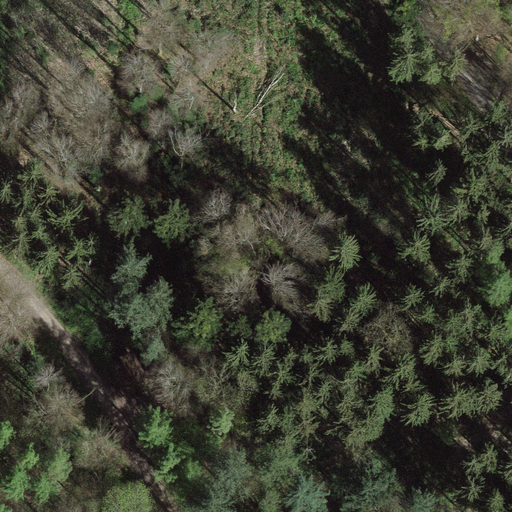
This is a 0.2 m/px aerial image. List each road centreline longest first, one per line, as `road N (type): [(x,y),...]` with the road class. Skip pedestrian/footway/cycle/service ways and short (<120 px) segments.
road 1 (track): [(0,265),(88,371),(129,434),(164,511)]
road 2 (track): [(395,0),(511,170)]
